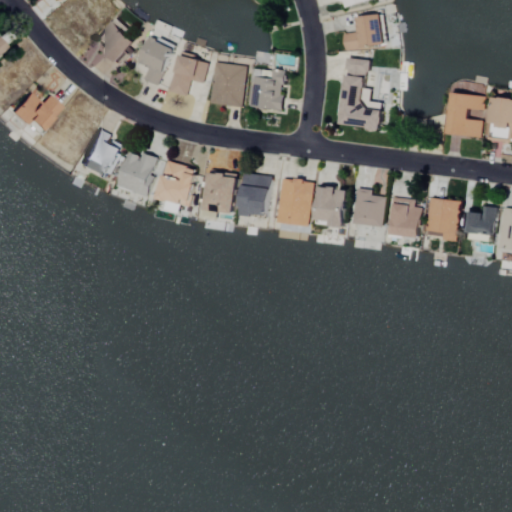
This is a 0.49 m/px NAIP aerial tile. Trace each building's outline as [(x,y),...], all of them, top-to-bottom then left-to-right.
[(338,0),(341,8),(368,0),(338,0)] [(344,32),(345,49),(385,45),(382,14),(353,17),(354,31),(344,32)] [(93,41),(117,62),(136,42),(112,20),(93,41)] [(160,85),(176,46),(148,35),(137,62),(149,67),(145,79),(160,85)] [(192,80),(203,83),(209,62),(180,54),(170,92),(188,96),(192,80)] [(342,126),(382,128),(383,107),(372,107),(373,89),(367,88),(369,59),(347,58),(342,126)] [(211,103),(242,107),(247,66),(216,62),(211,103)] [(286,70),(252,67),(248,107),(282,110),(286,70)] [(61,107),(45,93),(38,101),(28,92),(11,112),(36,134),(61,107)] [(481,137),(484,120),(472,118),(473,108),(485,109),(487,96),(453,92),(447,133),(481,137)] [(488,138),(511,141),(511,98),(493,96),(488,138)] [(125,141),(95,128),(79,168),(109,180),(125,141)] [(149,196),(161,159),(130,149),(118,186),(149,196)] [(199,168),(167,161),(158,199),(191,206),(199,168)] [(204,210),(234,215),(240,175),(211,171),(204,210)] [(240,215),(269,218),(273,176),(244,173),(240,215)] [(278,224),(310,226),(314,180),(283,178),(278,224)] [(349,189),(321,185),(316,224),(345,228),(349,189)] [(353,223),(383,227),(387,192),(358,188),(353,223)] [(461,201),(430,197),(425,237),(456,241),(461,201)] [(422,200),(393,199),(392,235),(420,237),(422,200)] [(478,212),(468,211),(465,232),(494,236),(498,207),(479,205),(478,212)] [(511,208),(504,207),(499,248),(511,249),(511,208)]
